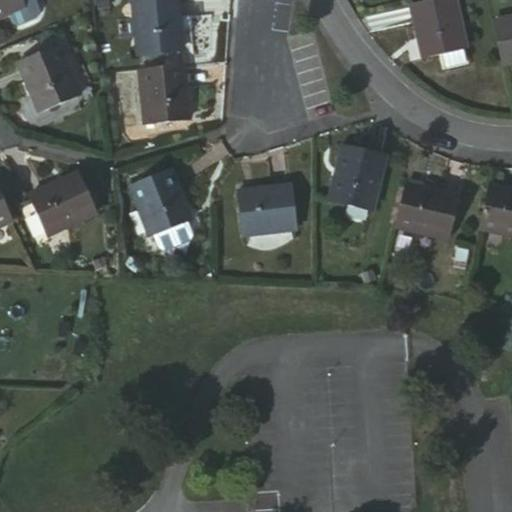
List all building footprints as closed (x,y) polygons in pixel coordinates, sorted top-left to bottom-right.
[(0,0),(0,21),(7,20),(10,28),(17,32),(32,28),(36,20),(31,3),(21,6),(19,0),(0,0)] [(472,56),(458,1),(416,10),(431,65),(448,61),(468,57),(472,56)] [(179,56),(178,3),(139,3),(139,56),(179,56)] [(511,25),(501,28),(511,70),(511,69),(511,25)] [(25,122),(70,107),(54,52),(9,65),(25,122)] [(472,71),(468,57),(448,61),(451,77),(472,71)] [(184,70),(141,72),(145,126),(189,122),(184,70)] [(136,72),(120,72),(121,125),(137,125),(136,72)] [(372,214),(384,156),(344,148),(331,205),(372,214)] [(52,238),(101,215),(80,172),(31,196),(52,238)] [(158,237),(200,223),(183,172),(141,187),(158,237)] [(413,195),(413,187),(405,185),(396,231),(403,232),(412,199),(413,195)] [(462,197),(413,187),(413,195),(412,199),(403,232),(452,242),(462,197)] [(0,226),(14,220),(0,188),(0,226)] [(489,235),(501,193),(491,192),(481,234),(489,235)] [(245,247),(302,237),(294,193),(238,203),(245,247)] [(511,196),(501,193),(489,235),(511,241),(511,196)] [(465,258),(467,250),(460,249),(456,268),(463,270),(465,258)] [(473,252),(467,250),(465,258),(463,270),(469,272),(473,252)]
